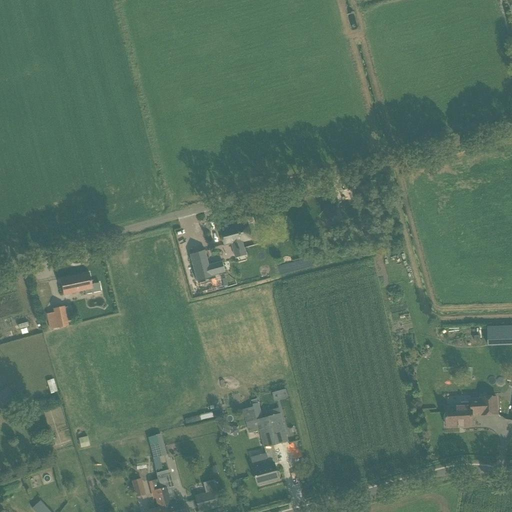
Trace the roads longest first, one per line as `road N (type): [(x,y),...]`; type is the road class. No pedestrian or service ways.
road 1 (unclassified): [(0,264),(511,124)]
road 2 (unclassified): [(511,476),(461,474),(302,511)]
